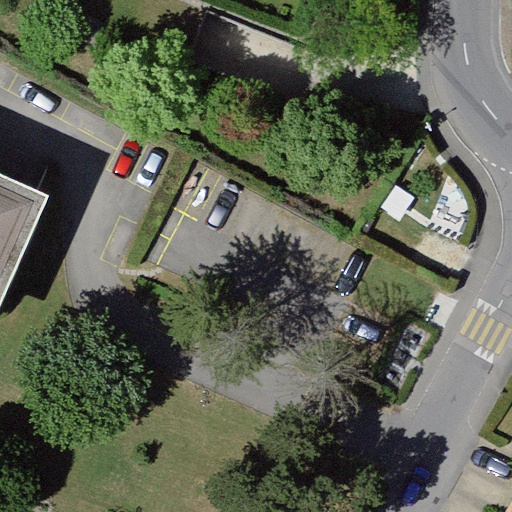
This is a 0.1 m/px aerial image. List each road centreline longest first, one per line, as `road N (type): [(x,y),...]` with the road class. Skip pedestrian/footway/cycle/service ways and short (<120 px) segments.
road 1 (residential): [(511,287),(396,511)]
road 2 (residential): [(467,0),(465,51),(479,96),(511,131)]
